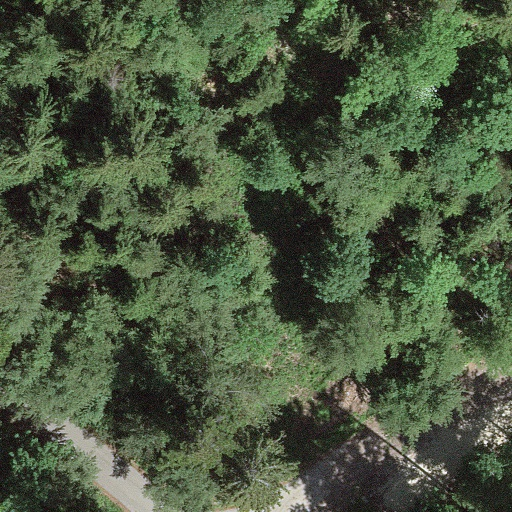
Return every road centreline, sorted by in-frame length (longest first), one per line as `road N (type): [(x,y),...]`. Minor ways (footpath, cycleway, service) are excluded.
road 1 (track): [(511,368),(260,511)]
road 2 (track): [(0,368),(175,511)]
